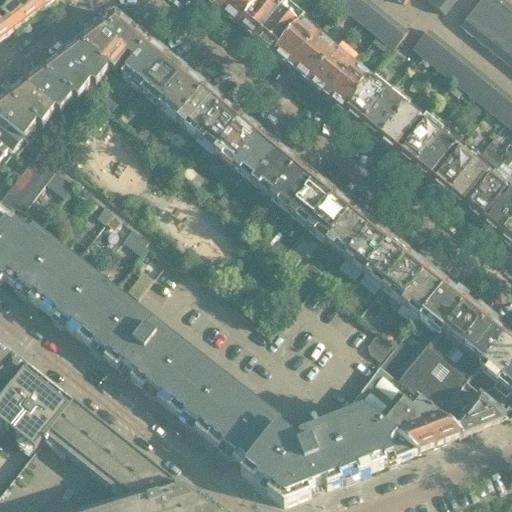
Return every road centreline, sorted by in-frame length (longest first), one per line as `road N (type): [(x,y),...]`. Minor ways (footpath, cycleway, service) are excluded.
road 1 (residential): [(511,297),(147,0)]
road 2 (residential): [(246,511),(0,318)]
road 3 (residential): [(371,511),(511,456)]
road 4 (residential): [(100,6),(0,82)]
